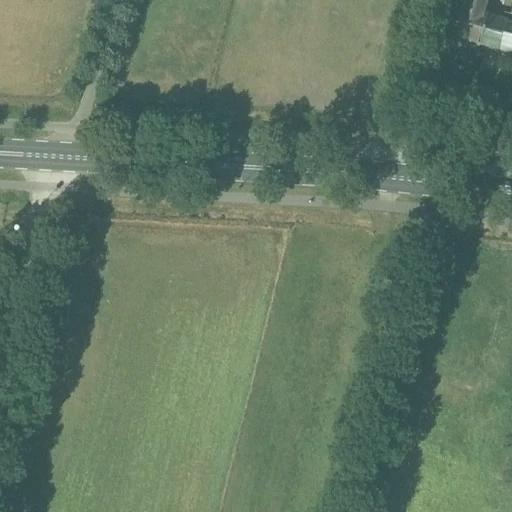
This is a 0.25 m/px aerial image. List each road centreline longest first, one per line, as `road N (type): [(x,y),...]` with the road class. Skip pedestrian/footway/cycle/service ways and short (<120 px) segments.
road 1 (primary): [(511,193),(329,172),(0,155)]
road 2 (track): [(62,159),(44,190),(0,350)]
